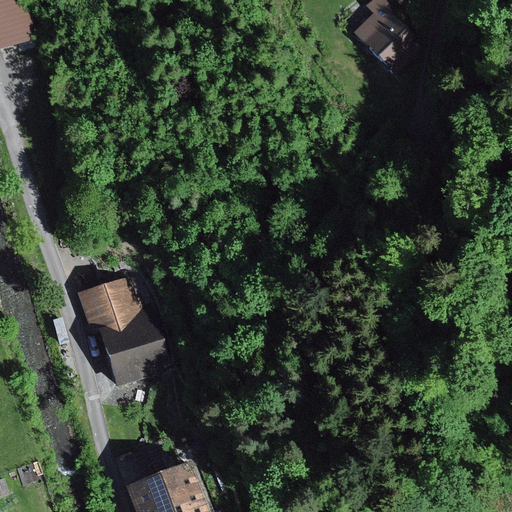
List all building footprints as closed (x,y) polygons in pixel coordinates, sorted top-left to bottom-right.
[(0,0),(0,50),(39,39),(27,0),(0,0)] [(383,13),(356,37),(394,78),(420,53),(383,13)] [(129,278),(77,295),(91,339),(99,336),(116,389),(172,370),(151,308),(143,311),(139,298),(136,299),(129,278)] [(208,511),(189,463),(125,488),(134,511),(208,511)] [(5,479),(0,480),(0,495),(9,493),(5,479)]
